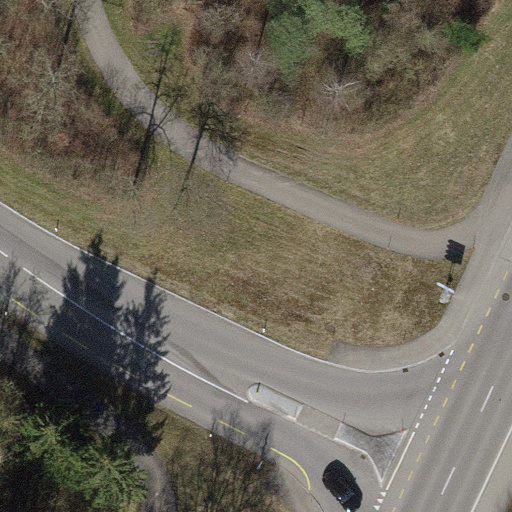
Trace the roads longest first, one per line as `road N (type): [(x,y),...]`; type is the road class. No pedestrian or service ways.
road 1 (tertiary): [(506,362),(442,395),(237,384)]
road 2 (tertiary): [(237,384),(57,289),(0,248)]
road 3 (track): [(0,341),(131,447),(158,486),(160,511)]
road 4 (tertiary): [(237,384),(308,451),(353,511)]
road 5 (primary): [(436,511),(506,362)]
